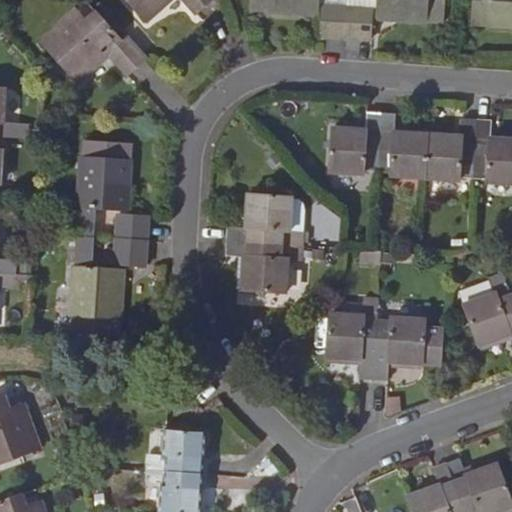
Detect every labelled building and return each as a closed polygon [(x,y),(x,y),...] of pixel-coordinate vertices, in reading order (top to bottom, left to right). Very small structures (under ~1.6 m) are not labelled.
[(118,0),(143,28),(175,0),(176,0),(193,19),(211,4),(208,0),(118,0)] [(318,44),(343,45),(345,0),(248,0),(247,16),(292,19),(293,13),(320,15),(320,21),(318,44)] [(345,0),(343,45),(367,46),(368,18),(374,18),(374,19),(394,20),(394,25),(437,28),(439,0),(345,0)] [(511,0),(468,0),(466,30),(510,33),(511,27),(511,0)] [(118,46),(98,23),(88,31),(74,14),(37,47),(74,89),(107,60),(125,80),(142,64),(123,43),(118,46)] [(361,180),(373,180),(377,120),(363,119),(361,138),(328,135),(325,181),(359,184),(361,180)] [(388,186),(421,188),(424,142),(391,140),(393,121),(377,120),(373,180),(388,182),(388,186)] [(456,185),(468,186),(472,126),(458,125),(456,144),(424,142),(421,188),(455,190),(456,185)] [(472,126),(468,186),(482,187),(482,191),(511,193),(511,148),(485,146),(487,127),(472,126)] [(121,191),(126,191),(131,147),(83,144),(82,160),(79,160),(75,210),(78,211),(77,227),(92,228),(93,212),(119,214),(121,191)] [(225,232),(224,246),(283,250),(299,251),(302,251),(302,237),(289,236),(291,204),(291,202),(246,199),(244,233),(225,232)] [(299,205),(291,204),(289,236),(302,237),(304,214),(304,209),(299,205)] [(114,242),(144,244),(146,221),(115,219),(114,242)] [(143,268),(144,244),(114,242),(112,266),(143,268)] [(283,250),(224,246),(223,261),(243,262),(241,294),(285,297),(287,264),(282,263),(282,258),(299,259),(299,251),(283,250)] [(113,295),(114,273),(89,271),(90,256),(76,255),(74,271),(71,270),(67,321),(70,322),(69,334),(115,338),(118,295),(113,295)] [(368,255),(356,255),(355,266),(376,267),(376,256),(368,255)] [(0,278),(8,279),(9,265),(0,263),(0,278)] [(511,292),(502,296),(511,322),(511,292)] [(508,357),(511,355),(511,322),(502,296),(490,300),(488,296),(457,308),(473,351),(501,340),(503,345),(508,357)] [(354,379),(369,381),(372,321),(374,298),(359,298),(357,317),(326,314),(322,358),(323,358),(355,360),(355,367),(354,379)] [(372,321),(369,381),(384,382),(385,368),(386,362),(417,363),(419,320),(385,318),(384,322),(372,321)] [(474,356),(503,345),(501,340),(473,351),(474,356)] [(355,360),(323,358),(322,365),(355,367),(355,360)] [(386,362),(385,368),(416,370),(417,363),(386,362)] [(0,457),(18,451),(20,457),(40,449),(25,404),(3,413),(0,402),(0,457)] [(207,429),(164,427),(162,456),(147,455),(146,470),(208,475),(209,459),(205,459),(207,429)] [(18,451),(0,457),(0,464),(20,457),(18,451)] [(460,458),(446,464),(463,511),(497,511),(511,506),(511,502),(498,463),(466,475),(460,458)] [(439,485),(407,496),(413,511),(463,511),(446,464),(433,469),(439,485)] [(208,475),(146,470),(146,485),(159,485),(157,511),(201,511),(203,489),(207,489),(208,475)] [(0,511),(45,511),(42,502),(20,511),(15,497),(0,502),(0,511)]
